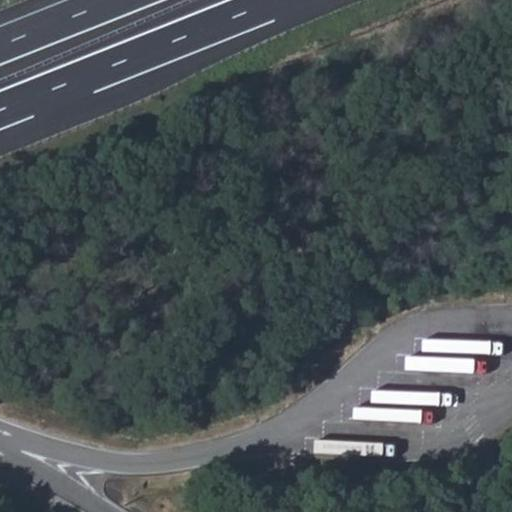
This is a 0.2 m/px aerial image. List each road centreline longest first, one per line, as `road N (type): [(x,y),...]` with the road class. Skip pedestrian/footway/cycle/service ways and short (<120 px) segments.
road 1 (motorway): [(0,110),(277,0)]
road 2 (motorway): [(114,0),(0,45)]
